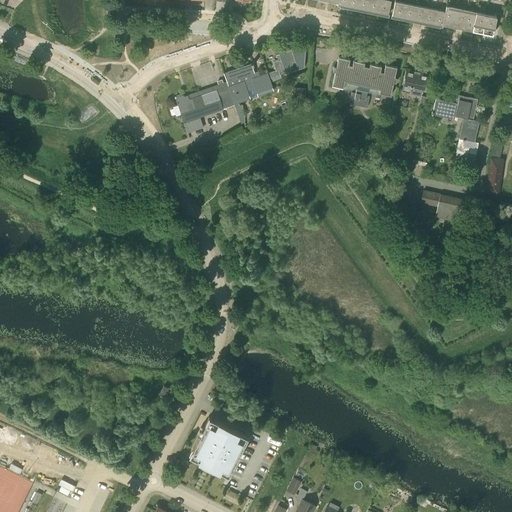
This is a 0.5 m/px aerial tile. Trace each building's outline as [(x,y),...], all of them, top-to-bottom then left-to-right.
[(348,0),(347,7),(357,9),(359,0),(348,0)] [(369,0),(359,0),(357,9),(367,11),(369,0)] [(379,0),(369,0),(367,11),(377,13),(379,0)] [(390,0),(389,0),(379,0),(377,13),(387,15),(390,0)] [(402,18),(405,3),(395,1),(392,16),(402,18)] [(415,5),(405,3),(402,18),(412,20),(415,5)] [(415,5),(412,20),(422,22),(425,7),(415,5)] [(445,11),(442,25),(452,27),(456,8),(446,6),(445,11)] [(425,7),(422,22),(432,25),(435,9),(425,7)] [(466,10),(456,8),(452,27),(462,29),(466,10)] [(435,9),(432,25),(442,27),(442,25),(445,11),(435,9)] [(476,12),(466,10),(462,29),(472,31),(476,12)] [(486,14),(476,12),(472,31),(482,33),(486,14)] [(496,16),(486,14),(482,33),(492,35),(496,16)] [(275,70),(267,73),(270,82),(281,78),(280,74),(283,73),(283,74),(299,69),(298,68),(303,67),(305,48),(304,48),(301,48),(298,48),(297,48),(294,49),(292,49),(276,54),(278,60),(272,61),(275,70)] [(348,82),(359,85),(376,88),(378,77),(382,78),(379,89),(379,93),(390,95),(393,82),(395,82),(397,77),(394,77),(396,67),(385,64),(383,72),(380,71),(381,66),(370,63),(369,67),(364,66),(364,62),(353,60),(352,65),(348,64),(349,59),(338,56),(336,66),(333,66),(332,71),(335,71),(332,85),(343,87),(347,70),(350,71),(348,82)] [(246,67),(244,68),(254,97),(273,90),(270,82),(267,73),(267,72),(259,75),(258,71),(254,72),(252,66),(254,65),(253,62),(245,65),(246,67)] [(254,97),(244,68),(235,71),(234,69),(223,72),(226,81),(231,95),(243,131),(245,130),(244,115),(243,110),(242,104),(239,105),(238,102),(254,97)] [(419,95),(421,88),(424,89),(427,74),(406,69),(402,91),(419,95)] [(231,95),(226,81),(223,83),(221,79),(217,81),(218,84),(187,95),(189,99),(193,98),(194,101),(198,100),(200,106),(201,105),(203,110),(205,109),(207,113),(223,108),(220,99),(231,95)] [(294,87),(293,95),(305,95),(306,87),(294,87)] [(366,107),(369,96),(365,95),(366,90),(356,88),(355,93),(351,92),(349,103),(366,107)] [(474,141),(478,121),(473,120),(477,99),(457,94),(455,103),(435,98),(433,111),(431,111),(431,114),(432,114),(452,118),(453,116),(463,118),(459,138),(462,139),(462,140),(464,140),(464,139),(474,141)] [(187,95),(184,96),(182,95),(177,96),(176,99),(186,131),(203,125),(199,116),(207,113),(205,109),(203,110),(201,105),(200,106),(198,100),(194,101),(193,98),(189,99),(187,95)] [(195,155),(222,142),(220,138),(192,148),(195,155)] [(497,183),(499,184),(501,170),(499,169),(500,159),(492,158),(490,158),(486,187),(486,192),(496,193),(497,183)] [(457,220),(461,198),(439,194),(439,193),(423,190),(420,202),(437,206),(435,215),(457,220)] [(164,397),(169,388),(163,385),(159,394),(164,397)] [(189,455),(228,474),(247,435),(231,427),(230,428),(224,426),(225,424),(209,416),(202,429),(205,431),(202,436),(199,435),(189,455)] [(300,481),(293,477),(287,490),(294,494),(300,481)] [(301,501),(295,511),(312,511),(316,506),(303,499),(307,491),(301,488),(300,491),(298,495),(296,499),(301,501)] [(36,492),(31,501),(36,504),(41,494),(36,492)]
